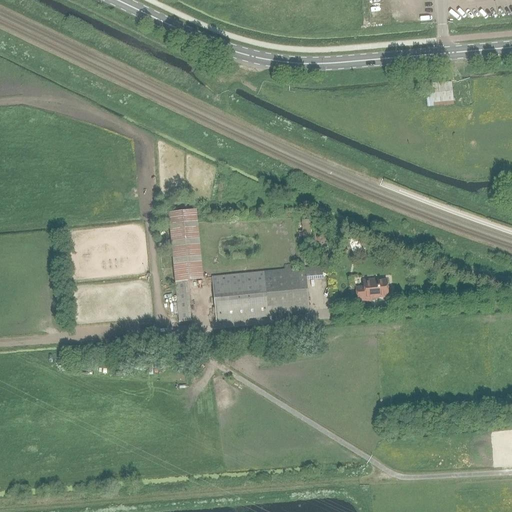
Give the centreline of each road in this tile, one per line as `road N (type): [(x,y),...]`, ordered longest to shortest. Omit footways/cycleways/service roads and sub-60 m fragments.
road 1 (tertiary): [(511,47),(291,63),(222,49),(115,0)]
road 2 (track): [(14,511),(407,481)]
